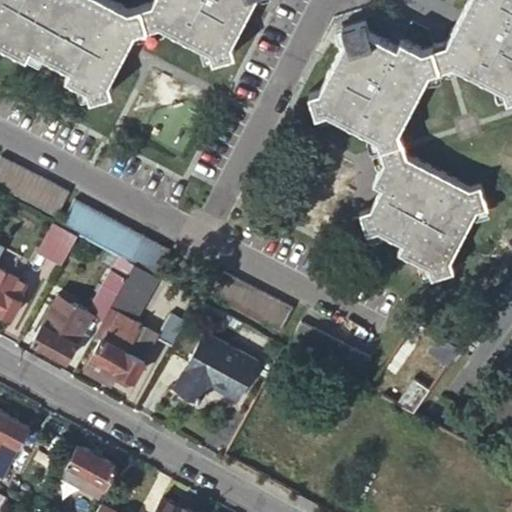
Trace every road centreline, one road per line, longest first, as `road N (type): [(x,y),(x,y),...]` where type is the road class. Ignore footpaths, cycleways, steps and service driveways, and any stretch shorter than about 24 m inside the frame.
road 1 (residential): [(281,511),(0,357)]
road 2 (residential): [(339,0),(318,5),(203,237)]
road 3 (residential): [(0,131),(203,237)]
road 4 (residential): [(203,237),(379,329)]
